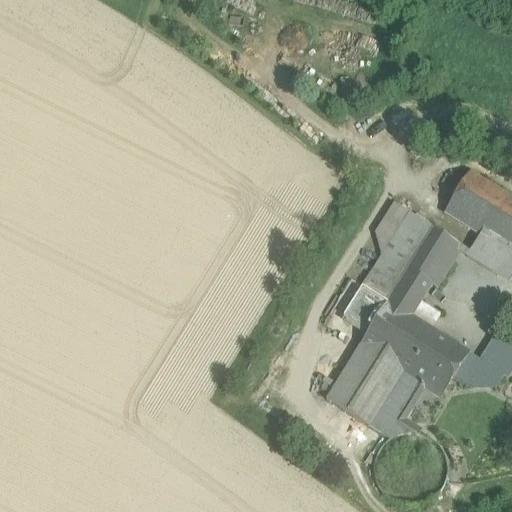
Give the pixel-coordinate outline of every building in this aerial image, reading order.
[(481,237),(511,257),(511,200),(470,174),(445,215),(481,237)] [(388,305),(434,232),(409,216),(361,292),(387,307),(388,305)] [(437,275),(453,244),(434,232),(388,305),(412,320),(421,306),(430,288),(437,275)] [(470,255),(464,250),(461,255),(508,285),(511,279),(511,257),(481,237),(470,255)] [(453,244),(437,275),(445,280),(461,255),(464,250),(453,244)] [(437,275),(430,288),(437,292),(445,280),(437,275)] [(430,288),(421,306),(426,309),(437,292),(430,288)] [(403,376),(407,379),(435,335),(431,332),(412,320),(388,305),(387,307),(360,349),(403,376)] [(412,320),(431,332),(440,318),(426,309),(421,306),(412,320)] [(435,335),(407,379),(423,389),(442,400),(455,379),(469,356),(435,335)] [(479,362),(479,364),(501,378),(511,360),(511,350),(494,339),(479,362)] [(326,403),(369,430),(403,376),(360,349),(326,403)] [(479,362),(469,356),(455,379),(471,389),(477,379),(494,389),(501,378),(479,364),(479,362)] [(369,430),(390,444),(398,439),(405,437),(410,437),(419,437),(421,435),(401,424),(423,389),(407,379),(403,376),(369,430)] [(376,480),(380,492),(388,501),(399,507),(412,509),(424,507),(435,500),(443,490),(447,478),(446,466),(442,454),(434,445),(425,440),(419,437),(410,437),(405,437),(398,439),(390,444),(387,446),(379,456),(375,468),(376,480)]
